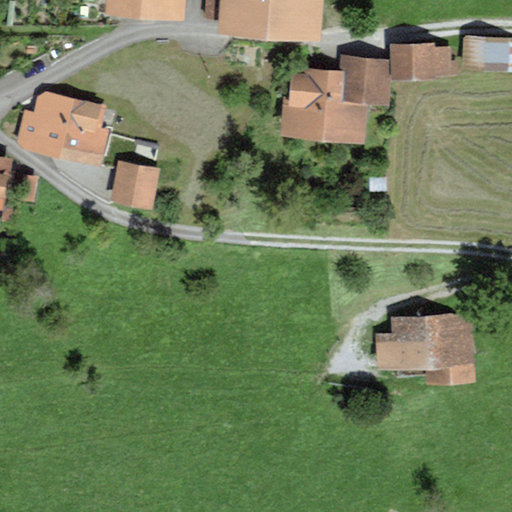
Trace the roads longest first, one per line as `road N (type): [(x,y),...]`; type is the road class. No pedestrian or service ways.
road 1 (track): [(511,261),(144,229),(98,213),(0,145)]
road 2 (unclassified): [(0,102),(131,38),(360,38)]
road 3 (track): [(360,38),(511,29)]
